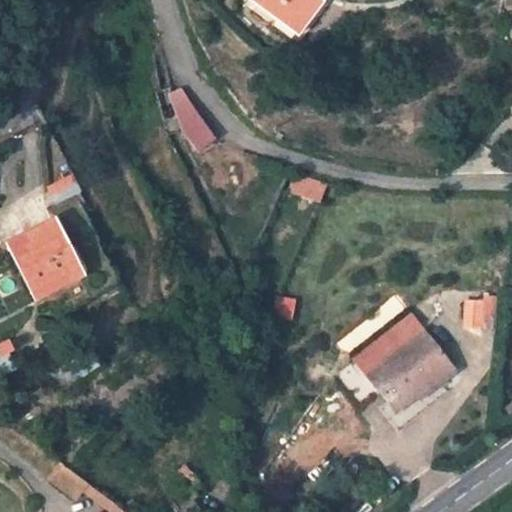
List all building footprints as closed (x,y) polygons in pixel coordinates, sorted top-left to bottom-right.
[(307,0),(259,0),(288,24),(307,0)] [(193,113),(185,84),(164,91),(174,122),(183,149),(204,142),(193,113)] [(72,255),(44,212),(1,240),(30,284),(72,255)] [(423,334),(366,378),(393,413),(435,379),(439,383),(453,372),(423,334)] [(188,477),(196,488),(217,474),(209,463),(188,477)] [(169,491),(176,502),(190,492),(196,488),(188,477),(169,491)] [(201,511),(203,511),(190,492),(176,502),(177,504),(165,511),(201,511)]
